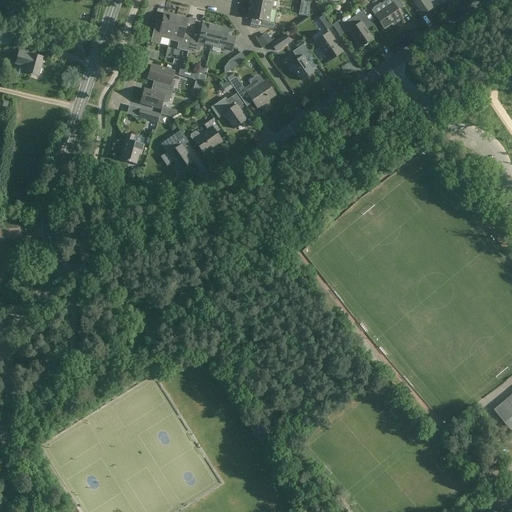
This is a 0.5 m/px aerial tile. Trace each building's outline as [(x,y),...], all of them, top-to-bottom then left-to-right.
[(252,0),(251,7),(271,11),(272,0),(279,0),(281,0),(252,0)] [(372,11),(375,16),(384,29),(394,22),(395,23),(403,18),(397,11),(403,7),(403,6),(400,2),(398,0),(388,0),(383,3),(372,11)] [(411,0),(423,17),(434,9),(428,0),(411,0)] [(271,11),(251,7),(249,20),(262,22),(261,28),(273,30),(275,24),(269,23),(271,11)] [(363,12),(352,19),(343,25),(343,30),(345,33),(348,33),(350,32),(361,48),(372,40),(365,29),(371,24),(363,12)] [(161,38),(169,40),(170,40),(176,16),(164,14),(162,23),(161,26),(155,24),(151,42),(160,44),(161,38)] [(184,31),(187,19),(176,16),(170,40),(179,43),(177,49),(188,51),(188,49),(189,49),(192,33),(184,31)] [(332,27),(324,16),(319,19),(327,30),(332,27)] [(0,23),(0,44),(11,46),(14,25),(0,23)] [(211,47),(216,27),(203,24),(201,33),(193,31),(192,34),(189,50),(198,52),(200,51),(201,44),(211,47)] [(228,30),(216,27),(211,47),(223,50),(223,51),(232,53),(235,39),(227,37),(228,30)] [(266,33),(257,39),(263,47),(272,41),(266,33)] [(286,34),(271,45),(276,52),(291,42),(286,34)] [(329,34),(316,43),(329,62),(343,53),(329,34)] [(289,68),(289,70),(291,72),(293,73),(294,72),(301,82),(314,73),(305,60),(310,56),(304,46),(293,53),(298,61),(290,66),(291,67),(289,68)] [(146,48),(144,56),(151,58),(154,50),(146,48)] [(21,53),(19,60),(29,63),(26,73),(38,77),(44,58),(31,55),(31,56),(21,53)] [(241,54),(230,62),(235,68),(246,61),(241,54)] [(154,87),(172,93),(175,82),(172,81),(174,73),(152,67),(148,79),(156,81),(154,87)] [(180,69),(178,76),(193,79),(195,73),(180,69)] [(236,78),(229,83),(241,100),(248,95),(258,110),(267,103),(275,97),(265,82),(264,83),(259,76),(257,76),(255,77),(253,78),(252,79),(251,80),(249,81),(248,83),(250,86),(244,90),(236,78)] [(232,88),(228,81),(221,86),(225,93),(232,88)] [(172,93),(154,87),(152,93),(145,91),(141,103),(161,109),(163,101),(169,103),(172,93)] [(226,97),(212,107),(219,118),(223,115),(234,130),(246,121),(238,109),(243,106),(236,96),(229,101),(226,97)] [(163,106),(160,113),(173,117),(176,115),(177,111),(163,106)] [(161,114),(141,108),(138,118),(158,123),(161,114)] [(222,143),(216,134),(215,133),(221,130),(221,129),(213,119),(204,125),(205,126),(208,131),(201,136),(198,132),(195,132),(191,135),(190,137),(192,139),(194,140),(194,141),(204,154),(214,147),(214,148),(222,143)] [(180,131),(171,138),(162,144),(169,154),(176,165),(175,167),(177,169),(179,169),(180,171),(193,162),(184,149),(190,145),(180,131)] [(125,148),(121,161),(136,166),(139,155),(141,156),(144,146),(133,143),(134,137),(127,135),(124,148),(125,148)] [(511,399),(503,407),(511,417),(511,399)] [(481,449),(474,450),(475,453),(476,462),(480,462),(480,461),(483,460),(481,449)]
